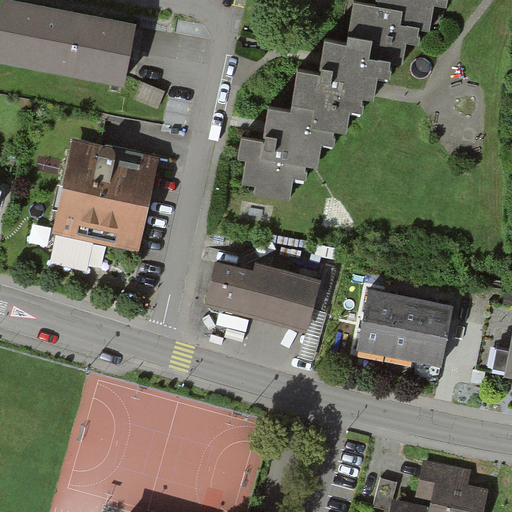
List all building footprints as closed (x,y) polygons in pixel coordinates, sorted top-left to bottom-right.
[(10,0),(1,0),(0,6),(0,62),(124,86),(136,23),(10,0)] [(409,27),(432,30),(436,3),(447,5),(447,0),(379,0),(379,3),(356,0),(353,0),(348,41),(324,38),(322,52),(319,72),(297,69),(292,107),(267,104),(265,123),(262,144),(243,142),(241,159),(249,160),(245,184),(259,186),(258,196),(293,201),(296,179),(310,181),(312,166),(319,167),(323,141),(336,142),(339,126),(347,127),(350,105),(364,107),(366,88),(374,89),(378,60),(404,63),(409,27)] [(74,140),(53,234),(135,252),(156,158),(74,140)] [(329,227),(355,228),(356,200),(330,199),(329,227)] [(217,263),(206,307),(305,333),(318,281),(257,265),(255,273),(217,263)] [(371,291),(359,349),(440,365),(451,307),(371,291)] [(507,371),(506,376),(511,377),(511,345),(511,352),(498,350),(495,369),(507,371)] [(390,507),(389,511),(482,511),(488,489),(468,484),(470,472),(424,460),(414,500),(393,495),(390,507)] [(393,495),(398,476),(380,472),(372,503),(390,507),(393,495)]
